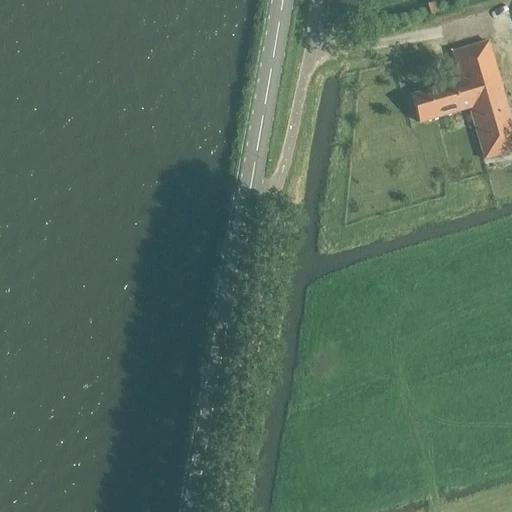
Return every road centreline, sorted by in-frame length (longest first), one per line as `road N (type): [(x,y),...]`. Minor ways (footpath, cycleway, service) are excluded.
road 1 (tertiary): [(195,511),(247,198)]
road 2 (unclassified): [(317,0),(312,51),(274,196),(247,198)]
road 3 (tertiary): [(247,198),(283,0)]
